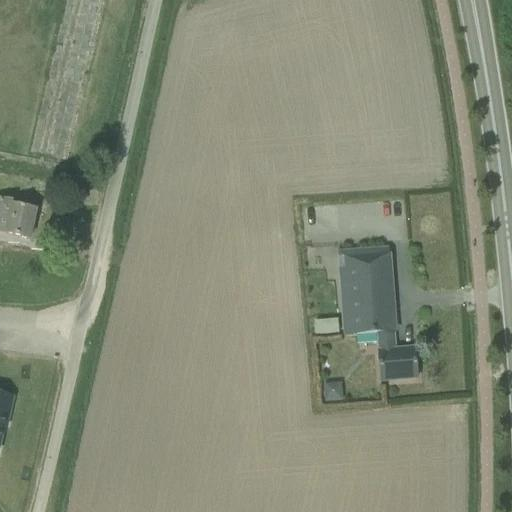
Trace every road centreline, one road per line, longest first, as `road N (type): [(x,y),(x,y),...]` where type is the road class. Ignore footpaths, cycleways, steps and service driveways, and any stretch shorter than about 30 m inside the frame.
road 1 (unclassified): [(39,511),(158,0)]
road 2 (tertiary): [(511,297),(468,0)]
